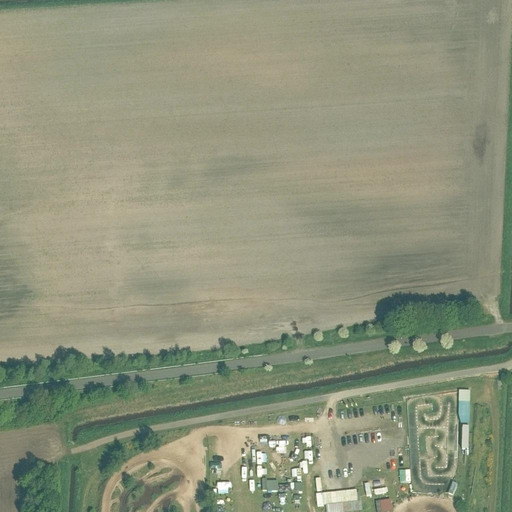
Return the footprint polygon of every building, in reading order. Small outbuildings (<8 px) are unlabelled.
[(472,390),(461,390),(460,412),(464,424),(463,448),(472,448),(472,390)] [(410,471),(400,471),(401,483),(411,483),(410,471)] [(385,475),(370,477),(371,487),(386,485),(385,475)] [(268,480),(262,480),(263,493),(279,492),(279,482),(268,482),(268,480)] [(453,482),(449,495),(455,496),(459,484),(453,482)] [(359,490),(318,493),(319,506),(327,506),(327,511),(355,511),(364,511),(364,501),(360,501),(359,490)] [(391,500),(376,502),(377,511),(391,511),(393,511),(391,500)]
